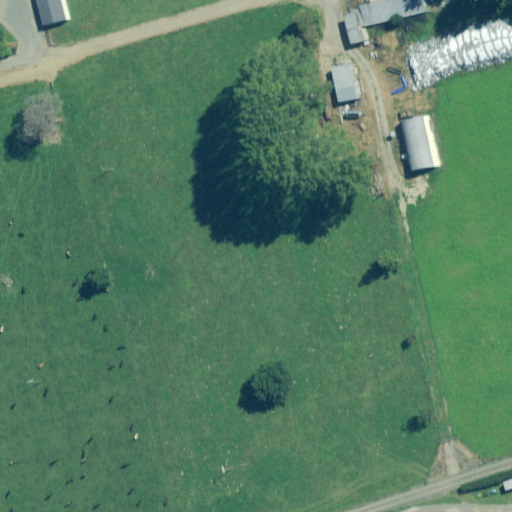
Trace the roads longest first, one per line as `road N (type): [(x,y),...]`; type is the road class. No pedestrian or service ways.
road 1 (track): [(472,511),(456,502),(365,10),(311,0)]
road 2 (track): [(272,0),(0,53)]
